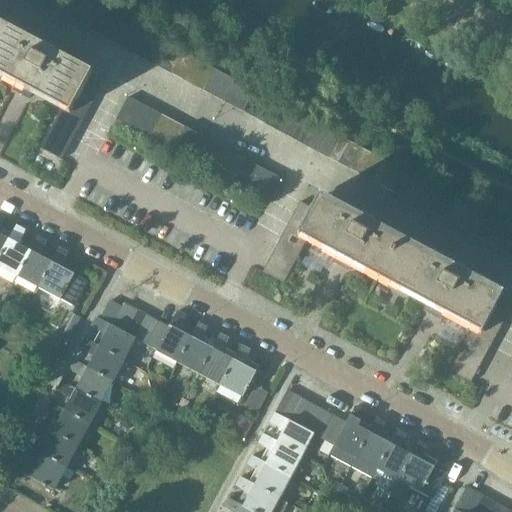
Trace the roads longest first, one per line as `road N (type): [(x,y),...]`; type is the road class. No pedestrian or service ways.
road 1 (residential): [(511,470),(0,192)]
road 2 (unknown): [(210,511),(305,358)]
